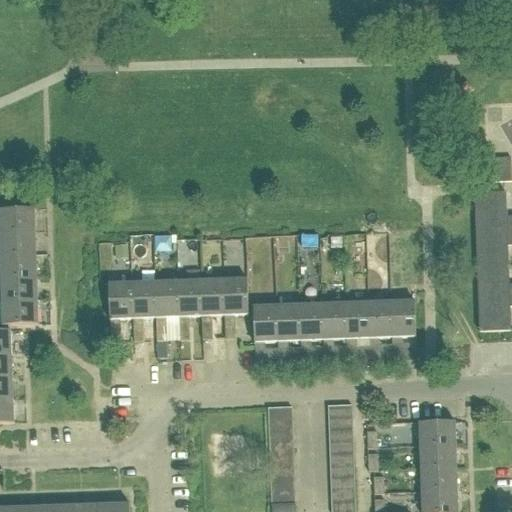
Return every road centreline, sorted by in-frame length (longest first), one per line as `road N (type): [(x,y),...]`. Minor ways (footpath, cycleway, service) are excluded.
road 1 (residential): [(143,455),(156,420),(176,398),(511,389)]
road 2 (residential): [(0,461),(143,455)]
